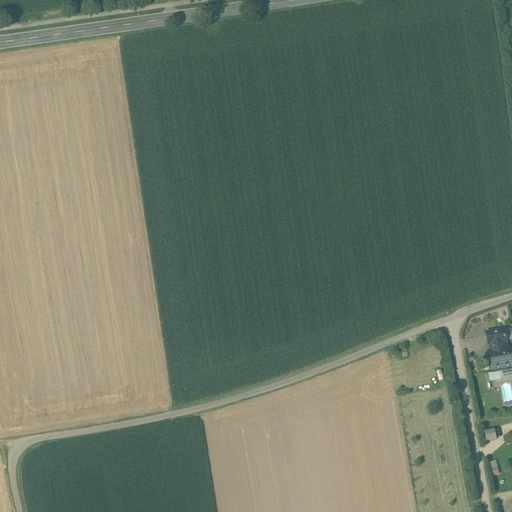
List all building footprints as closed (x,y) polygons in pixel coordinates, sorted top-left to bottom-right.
[(503,331),(486,334),(488,346),(490,346),(503,343),(506,343),(503,331)] [(503,343),(490,346),(491,352),(489,352),(493,372),(511,368),(511,366),(509,349),(505,349),(503,343)] [(511,391),(511,383),(502,383),(504,401),(511,400),(511,391)] [(484,431),(486,442),(497,439),(494,429),(484,431)] [(496,460),(490,462),(494,476),(500,474),(496,460)]
